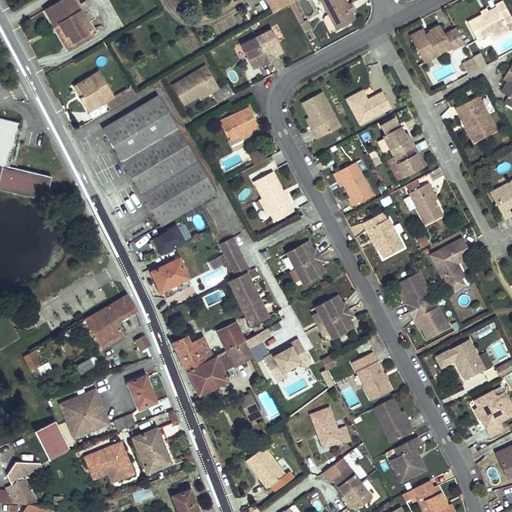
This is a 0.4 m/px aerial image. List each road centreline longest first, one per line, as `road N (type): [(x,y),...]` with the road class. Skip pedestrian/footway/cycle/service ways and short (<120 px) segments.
road 1 (residential): [(475,511),(459,465),(277,124),(282,86),(379,29)]
road 2 (residential): [(2,24),(146,310),(225,511)]
road 3 (residential): [(511,229),(490,235),(484,228),(379,29)]
